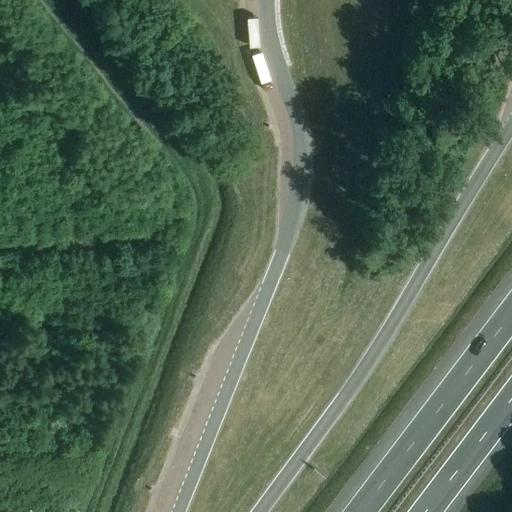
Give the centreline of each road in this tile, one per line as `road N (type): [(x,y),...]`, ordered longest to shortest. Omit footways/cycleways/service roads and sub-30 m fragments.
road 1 (motorway): [(511,312),(359,511)]
road 2 (motorway): [(430,511),(511,404)]
